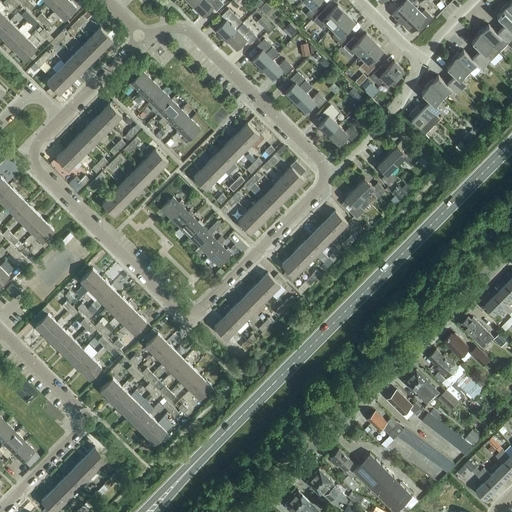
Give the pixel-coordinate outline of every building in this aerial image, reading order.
[(15,0),(11,0),(9,2),(15,8),(19,4),(15,0)] [(47,0),(46,1),(55,10),(65,0),(47,0)] [(70,0),(65,0),(55,10),(65,19),(77,7),(70,0)] [(224,4),(220,0),(199,0),(193,6),(203,16),(212,7),(216,11),(224,4)] [(303,0),(312,8),(306,14),(310,18),(321,7),(317,3),(319,0),(303,0)] [(392,14),(401,23),(416,9),(410,3),(412,0),(396,0),(401,5),(392,14)] [(29,1),(25,5),(30,11),(35,6),(29,1)] [(270,7),(265,2),(260,8),(264,13),(270,7)] [(326,23),(332,28),(346,13),(337,5),(328,14),(324,10),(313,21),(321,28),(326,23)] [(505,24),(501,28),(511,39),(511,38),(511,14),(504,6),(500,11),(501,12),(497,16),(505,24)] [(216,29),(227,39),(243,23),(229,9),(221,16),(225,20),(216,29)] [(416,9),(401,23),(411,32),(420,23),(424,27),(433,18),(425,10),(421,14),(416,9)] [(22,15),(27,20),(32,16),(26,10),(22,15)] [(0,12),(0,29),(10,20),(1,11),(0,12)] [(37,17),(43,23),(47,18),(41,13),(37,17)] [(346,13),(332,28),(336,32),(332,36),(341,44),(350,35),(345,31),(355,22),(346,13)] [(32,16),(27,20),(33,26),(37,22),(32,16)] [(82,16),(76,21),(81,25),(86,20),(82,16)] [(272,26),(262,16),(257,21),(267,30),(272,26)] [(47,18),(43,23),(48,28),(52,24),(47,18)] [(0,29),(0,33),(8,40),(19,29),(10,20),(0,29)] [(81,25),(76,21),(71,27),(75,31),(81,25)] [(257,37),(243,23),(227,39),(237,49),(245,40),(250,44),(257,37)] [(297,32),(289,23),(284,28),(292,36),(297,32)] [(483,28),(479,32),(494,47),(503,39),(507,44),(511,39),(501,28),(497,33),(488,24),(484,28),(483,28)] [(101,27),(92,36),(104,49),(113,40),(101,27)] [(50,34),(44,28),(40,33),(45,38),(50,34)] [(8,40),(17,49),(28,38),(19,29),(8,40)] [(62,31),(56,37),(61,41),(66,35),(62,31)] [(480,50),(476,54),(487,65),(499,52),(494,47),(479,32),(475,36),(476,37),(471,42),(480,50)] [(356,51),(360,56),(374,41),(366,33),(357,42),(352,38),(344,47),(352,55),(356,51)] [(92,36),(83,45),(95,58),(104,49),(92,36)] [(61,41),(56,37),(51,42),(55,47),(61,41)] [(28,38),(17,49),(26,58),(37,47),(28,38)] [(252,59),(262,69),(272,59),(273,59),(279,53),(272,46),(264,38),(257,46),(261,50),(252,59)] [(374,41),(360,56),(365,61),(360,66),(367,74),(378,63),(374,59),(383,50),(374,41)] [(300,45),(303,57),(310,55),(307,44),(300,45)] [(83,45),(74,54),(86,67),(95,58),(83,45)] [(458,53),(454,58),(469,73),(477,65),(482,69),(487,65),(476,54),(472,58),(463,50),(459,54),(458,53)] [(46,51),(41,57),(45,61),(51,55),(46,51)] [(74,54),(65,63),(77,76),(86,67),(74,54)] [(45,61),(41,57),(35,62),(39,67),(45,61)] [(455,76),(451,80),(462,90),(466,86),(461,81),(469,73),(454,58),(450,62),(451,63),(446,67),(455,76)] [(272,59),(262,69),(272,79),(281,70),(285,74),(293,67),(285,59),(279,65),(273,59),(272,59)] [(398,75),(403,70),(394,61),(385,70),(381,66),(371,76),(379,84),(385,79),(390,83),(394,79),(396,81),(400,77),(398,75)] [(65,63),(56,72),(68,84),(77,76),(65,63)] [(135,88),(140,92),(141,93),(153,81),(143,71),(131,83),(130,82),(128,84),(133,89),(135,88)] [(68,84),(56,72),(47,81),(59,94),(68,84)] [(285,92),(296,102),(306,92),(312,86),(305,80),(306,79),(298,72),(290,79),(294,83),(285,92)] [(433,79),(429,83),(444,98),(452,90),(457,95),(462,90),(451,80),(447,84),(438,75),(434,80),(433,79)] [(361,86),(367,91),(373,85),(367,80),(361,86)] [(145,97),(149,101),(150,102),(162,90),(153,81),(141,93),(140,92),(138,94),(139,95),(143,99),(145,97)] [(328,88),(335,94),(340,89),(333,83),(328,88)] [(430,101),(426,105),(437,116),(441,111),(436,106),(444,98),(429,83),(425,87),(426,88),(421,93),(430,101)] [(351,96),(356,91),(352,88),(348,93),(351,96)] [(154,106),(159,111),(160,112),(172,100),(162,90),(150,102),(149,101),(147,103),(152,108),(154,106)] [(306,92),(296,102),(306,112),(314,103),(319,108),(326,100),(318,92),(312,98),(306,92)] [(124,102),(128,105),(133,100),(130,96),(124,102)] [(164,116),(168,120),(169,121),(181,109),(172,100),(160,112),(159,111),(157,113),(162,118),(164,116)] [(110,103),(101,112),(113,124),(122,115),(110,103)] [(318,125),(329,135),(339,125),(332,119),(339,112),(331,104),(323,112),(327,116),(318,125)] [(437,116),(426,105),(422,109),(418,105),(409,115),(414,120),(412,122),(425,134),(440,119),(437,116)] [(173,125),(178,130),(179,131),(191,119),(181,109),(169,121),(168,120),(166,122),(171,127),(173,125)] [(344,121),(348,125),(361,113),(357,109),(344,121)] [(101,112),(92,121),(104,133),(113,124),(101,112)] [(179,131),(178,130),(176,131),(181,136),(183,135),(188,140),(200,128),(191,119),(179,131)] [(92,121),(83,130),(95,142),(104,133),(92,121)] [(260,135),(247,122),(238,132),(251,144),(255,148),(264,139),(260,135)] [(456,131),(469,144),(474,138),(473,137),(476,134),(465,124),(462,128),(460,127),(456,131)] [(339,125),(329,135),(339,145),(348,136),(352,140),(359,133),(351,125),(345,131),(339,125)] [(137,130),(134,127),(128,132),(132,137),(138,131),(137,130)] [(83,130),(74,139),(86,151),(95,142),(83,130)] [(229,140),(242,153),(246,157),(255,148),(251,144),(238,132),(229,140)] [(137,137),(131,142),(135,146),(141,141),(137,137)] [(74,139),(65,148),(78,160),(86,151),(74,139)] [(121,139),(116,145),(120,149),(125,143),(121,139)] [(229,140),(221,149),(233,162),(242,153),(229,140)] [(456,147),(457,148),(454,151),(453,149),(447,154),(453,160),(458,155),(457,154),(458,153),(459,154),(466,147),(461,141),(456,147)] [(135,146),(131,142),(125,148),(130,152),(135,146)] [(120,149),(116,145),(110,150),(114,155),(120,149)] [(265,151),(269,155),(275,149),(270,145),(265,151)] [(397,145),(387,156),(397,166),(403,159),(411,167),(420,157),(411,148),(406,154),(397,145)] [(78,160),(65,148),(56,157),(68,169),(78,160)] [(156,149),(147,158),(159,170),(168,161),(156,149)] [(233,162),(221,149),(212,158),(224,171),(228,175),(237,166),(233,162)] [(119,155),(113,160),(117,164),(123,159),(119,155)] [(273,155),(268,161),(272,165),(278,159),(273,155)] [(397,166),(387,156),(377,165),(386,174),(381,178),(389,186),(397,178),(390,172),(397,166)] [(103,157),(98,163),(102,167),(108,161),(103,157)] [(147,158),(138,167),(150,179),(159,170),(147,158)] [(212,158),(203,167),(215,180),(224,171),(212,158)] [(258,158),(252,163),(257,168),(262,162),(258,158)] [(117,164),(113,160),(108,166),(112,170),(117,164)] [(291,167),(283,176),(295,188),(304,179),(301,175),(306,170),(296,160),(290,166),(291,167)] [(272,165),(268,161),(262,166),(266,171),(272,165)] [(102,167),(98,163),(92,168),(97,172),(102,167)] [(257,168),(252,163),(247,169),(251,173),(257,168)] [(138,167),(129,176),(141,188),(150,179),(138,167)] [(215,180),(203,167),(194,176),(206,189),(215,180)] [(101,172),(95,178),(100,182),(105,177),(101,172)] [(256,173),(250,179),(254,183),(260,177),(256,173)] [(0,175),(0,194),(9,185),(0,176),(0,175)] [(73,188),(77,192),(90,179),(86,175),(80,181),(79,180),(77,182),(78,183),(73,188)] [(129,176),(120,185),(132,197),(141,188),(129,176)] [(240,176),(235,181),(239,185),(245,180),(240,176)] [(283,176),(274,185),(286,197),(295,188),(283,176)] [(100,182),(95,178),(90,184),(94,188),(100,182)] [(354,188),(369,203),(371,204),(385,190),(377,182),(373,187),(365,178),(354,188)] [(254,183),(250,179),(244,184),(249,189),(254,183)] [(239,185),(235,181),(229,187),(233,191),(239,185)] [(0,194),(0,199),(6,206),(18,194),(9,185),(0,194)] [(120,185),(111,194),(123,206),(132,197),(120,185)] [(274,185),(265,194),(277,206),(286,197),(274,185)] [(392,192),(399,200),(406,193),(399,185),(392,192)] [(369,203),(354,188),(344,198),(353,207),(349,211),(357,218),(365,211),(363,209),(369,203)] [(238,191),(232,197),(237,201),(242,195),(238,191)] [(6,206),(15,215),(27,202),(18,194),(6,206)] [(123,206),(111,194),(102,203),(114,215),(123,206)] [(217,199),(221,204),(227,198),(222,194),(217,199)] [(265,194),(256,203),(268,215),(277,206),(265,194)] [(161,209),(171,218),(183,206),(184,207),(185,206),(180,201),(179,202),(173,197),(161,209)] [(237,201),(232,197),(227,202),(231,206),(237,201)] [(15,215),(24,224),(36,211),(27,202),(15,215)] [(256,203),(247,212),(260,224),(268,215),(256,203)] [(171,218),(180,228),(192,216),(193,217),(195,215),(190,210),(188,212),(184,207),(183,206),(171,218)] [(335,210),(326,219),(339,231),(348,222),(335,210)] [(24,224),(33,233),(45,220),(36,211),(24,224)] [(260,224),(247,212),(238,221),(250,233),(260,224)] [(180,228),(190,237),(202,225),(203,226),(204,224),(199,219),(198,221),(193,217),(192,216),(180,228)] [(326,219),(317,228),(330,240),(339,231),(326,219)] [(45,220),(33,233),(42,242),(40,243),(45,248),(53,239),(49,235),(54,229),(45,220)] [(362,226),(367,232),(372,227),(367,222),(362,226)] [(190,237),(199,247),(211,235),(212,236),(214,234),(209,229),(207,231),(203,226),(202,225),(190,237)] [(317,228),(309,237),(321,249),(330,240),(317,228)] [(3,233),(9,239),(13,235),(7,229),(3,233)] [(352,234),(347,240),(351,244),(357,238),(352,234)] [(13,235),(9,239),(14,245),(19,240),(13,235)] [(199,247),(209,256),(221,244),(222,245),(223,243),(218,238),(217,240),(212,236),(211,235),(199,247)] [(309,237),(300,246),(312,258),(321,249),(309,237)] [(351,244),(347,240),(341,245),(346,249),(351,244)] [(6,249),(11,254),(16,250),(10,244),(6,249)] [(221,244),(209,256),(218,266),(230,254),(231,255),(233,253),(228,248),(226,249),(222,245),(221,244)] [(300,246),(291,255),(303,267),(312,258),(300,246)] [(21,251),(27,257),(31,253),(25,247),(21,251)] [(16,250),(11,254),(17,260),(21,256),(16,250)] [(335,252),(329,257),(333,262),(339,256),(335,252)] [(303,267),(291,255),(282,264),(287,270),(283,274),(292,282),(296,278),(294,276),(303,267)] [(333,262),(329,257),(324,263),(328,267),(333,262)] [(0,265),(0,284),(9,275),(0,265)] [(80,280),(90,289),(102,276),(93,267),(80,280)] [(317,270),(311,275),(316,280),(321,274),(317,270)] [(268,272),(259,281),(271,294),(280,285),(282,287),(287,282),(278,273),(274,278),(268,272)] [(316,280),(311,275),(306,281),(310,285),(316,280)] [(90,289),(98,298),(111,285),(102,276),(90,289)] [(259,281),(250,290),(262,303),(271,294),(259,281)] [(6,289),(15,297),(20,291),(12,283),(6,289)] [(511,288),(507,283),(497,294),(506,303),(511,297),(511,288)] [(98,298),(107,306),(120,294),(111,285),(98,298)] [(250,290),(241,299),(254,312),(262,303),(250,290)] [(65,295),(71,301),(75,296),(69,291),(65,295)] [(107,306),(116,315),(129,303),(120,294),(107,306)] [(511,309),(506,303),(497,294),(486,305),(495,314),(503,306),(506,309),(505,310),(510,314),(511,311),(511,309)] [(241,299),(232,308),(245,320),(254,312),(241,299)] [(288,299),(282,304),(287,309),(292,303),(288,299)] [(62,305),(68,310),(72,306),(66,301),(62,305)] [(78,307),(83,313),(87,309),(82,303),(78,307)] [(116,315),(125,324),(138,312),(129,303),(116,315)] [(287,309),(282,304),(277,310),(281,314),(287,309)] [(35,325),(45,334),(57,322),(48,313),(50,310),(46,306),(35,316),(40,321),(35,325)] [(72,306),(68,310),(73,316),(78,312),(72,306)] [(232,308),(223,317),(236,329),(245,320),(232,308)] [(87,309),(83,313),(89,318),(93,314),(87,309)] [(138,312),(125,324),(135,333),(147,321),(138,312)] [(469,334),(483,348),(492,339),(486,333),(488,331),(473,317),(472,319),(469,316),(462,323),(471,332),(469,334)] [(236,329),(223,317),(214,326),(227,338),(236,329)] [(270,317),(265,322),(269,326),(274,321),(270,317)] [(80,323),(86,328),(90,324),(84,318),(80,323)] [(95,325),(101,331),(105,326),(100,321),(95,325)] [(45,334),(54,343),(66,330),(57,322),(45,334)] [(269,326),(265,322),(259,328),(263,332),(269,326)] [(90,324),(86,328),(91,334),(96,330),(90,324)] [(105,326),(101,331),(107,336),(111,332),(105,326)] [(54,343),(62,352),(75,339),(66,330),(54,343)] [(145,344),(155,353),(167,341),(158,332),(145,344)] [(445,343),(460,358),(461,357),(465,361),(472,355),(483,366),(490,359),(477,346),(470,353),(468,350),(470,348),(455,333),(454,334),(452,333),(445,340),(447,341),(445,343)] [(505,344),(509,339),(504,334),(502,337),(499,334),(494,339),(502,347),(505,344)] [(252,335),(247,340),(251,344),(257,339),(252,335)] [(98,340),(104,346),(108,342),(102,336),(98,340)] [(62,352),(71,361),(84,348),(75,339),(62,352)] [(114,343),(119,349),(123,344),(118,339),(114,343)] [(251,344),(247,340),(241,346),(246,350),(251,344)] [(155,353),(164,362),(176,350),(167,341),(155,353)] [(108,342),(104,346),(109,352),(113,347),(108,342)] [(71,361),(80,369),(93,357),(84,348),(71,361)] [(440,371),(447,378),(458,367),(445,354),(444,355),(437,349),(429,357),(436,363),(435,365),(441,370),(440,371)] [(164,362),(172,371),(185,359),(176,350),(164,362)] [(130,359),(136,365),(140,361),(134,355),(130,359)] [(93,357),(80,369),(90,378),(102,366),(93,357)] [(172,371),(181,380),(194,368),(185,359),(172,371)] [(127,369),(133,375),(137,371),(131,365),(127,369)] [(143,372),(148,377),(152,373),(147,368),(143,372)] [(181,380),(190,389),(203,376),(194,368),(181,380)] [(417,369),(411,375),(434,398),(440,393),(430,382),(417,369)] [(137,371),(133,375),(138,381),(143,376),(137,371)] [(152,373),(148,377),(154,383),(158,379),(152,373)] [(428,405),(429,404),(434,398),(411,375),(405,382),(428,405)] [(203,376),(190,389),(199,398),(212,385),(203,376)] [(100,389),(110,398),(122,386),(113,377),(100,389)] [(145,387),(151,393),(155,388),(149,383),(145,387)] [(160,390),(166,395),(170,391),(165,385),(160,390)] [(110,398),(118,407),(131,395),(122,386),(110,398)] [(155,388),(151,393),(156,398),(161,394),(155,388)] [(413,405),(408,401),(408,400),(397,389),(388,398),(399,409),(404,414),(410,408),(417,415),(423,409),(422,408),(416,402),(413,405)] [(438,398),(451,411),(460,401),(447,389),(438,398)] [(170,391),(166,395),(172,401),(176,396),(170,391)] [(118,407),(127,416),(140,404),(131,395),(118,407)] [(163,405),(169,410),(173,406),(167,401),(163,405)] [(178,407),(184,413),(188,409),(183,403),(178,407)] [(127,416),(136,425),(149,413),(140,404),(127,416)] [(429,412),(434,415),(437,418),(441,413),(429,404),(428,405),(425,408),(429,412)] [(173,406),(169,410),(174,416),(178,412),(173,406)] [(500,415),(492,408),(486,414),(494,421),(500,415)] [(394,439),(397,435),(403,429),(397,423),(391,418),(387,422),(376,411),(368,418),(380,430),(383,427),(394,439)] [(422,421),(427,424),(434,415),(429,412),(422,421)] [(136,425),(145,434),(158,422),(149,413),(136,425)] [(427,424),(431,428),(438,418),(437,418),(434,415),(427,424)] [(158,422),(145,434),(154,443),(167,431),(166,430),(171,425),(163,417),(158,422)] [(431,428),(435,431),(442,422),(438,418),(431,428)] [(0,440),(2,443),(4,444),(16,431),(6,422),(0,428),(0,440)] [(435,431),(440,434),(447,425),(442,422),(435,431)] [(440,434),(444,438),(451,428),(447,425),(440,434)] [(397,435),(402,438),(408,429),(405,427),(403,429),(397,435)] [(444,438),(448,441),(455,432),(451,428),(444,438)] [(402,438),(406,441),(412,432),(408,429),(402,438)] [(466,438),(475,445),(482,437),(473,429),(466,438)] [(8,448),(12,452),(13,453),(25,441),(16,431),(4,444),(2,443),(1,444),(6,449),(8,448)] [(406,441),(410,444),(416,435),(412,432),(406,441)] [(448,441),(453,444),(460,435),(455,432),(448,441)] [(410,444),(414,447),(421,438),(416,435),(410,444)] [(453,444),(457,447),(464,438),(460,435),(453,444)] [(488,441),(500,452),(511,464),(511,454),(510,457),(507,454),(508,453),(504,449),(492,437),(488,441)] [(414,447),(418,450),(425,441),(421,438),(414,447)] [(457,447),(461,451),(468,442),(464,438),(457,447)] [(13,453),(12,452),(10,454),(15,459),(17,457),(23,463),(35,450),(25,441),(13,453)] [(418,450),(422,453),(429,444),(425,441),(418,450)] [(468,442),(461,451),(466,454),(474,446),(468,442)] [(422,453),(427,456),(433,447),(429,444),(422,453)] [(95,446),(86,455),(98,467),(107,458),(95,446)] [(427,456),(431,459),(437,450),(433,447),(427,456)] [(395,511),(405,511),(417,500),(412,494),(370,452),(357,466),(352,462),(353,462),(339,448),(331,457),(332,458),(329,460),(336,467),(338,464),(348,474),(343,480),(350,486),(353,489),(359,484),(352,477),(356,473),(395,511)] [(431,459),(435,462),(441,454),(437,450),(431,459)] [(504,462),(497,469),(507,479),(511,473),(511,464),(500,452),(496,456),(500,460),(501,459),(504,462)] [(435,462),(439,465),(446,457),(441,454),(435,462)] [(86,455),(77,464),(89,476),(98,467),(86,455)] [(439,465),(443,469),(450,460),(446,457),(439,465)] [(450,460),(443,469),(447,472),(455,463),(450,460)] [(465,465),(472,472),(476,468),(469,460),(465,465)] [(77,464),(68,473),(81,485),(89,476),(77,464)] [(484,468),(481,472),(497,488),(507,479),(497,469),(491,476),(487,473),(488,472),(484,468)] [(345,503),(345,502),(347,500),(348,499),(339,491),(338,493),(329,485),(332,482),(319,469),(313,475),(334,497),(345,503)] [(497,488),(481,472),(477,476),(481,480),(482,479),(485,482),(477,490),(486,499),(497,488)] [(68,473),(59,482),(72,494),(81,485),(68,473)] [(115,473),(109,478),(114,483),(119,477),(115,473)] [(331,500),(334,497),(313,475),(307,481),(320,494),(322,492),(331,500)] [(114,483),(109,478),(104,484),(108,488),(114,483)] [(350,486),(343,480),(339,483),(346,490),(350,486)] [(59,482),(50,491),(63,503),(72,494),(59,482)] [(311,503),(298,490),(292,496),(308,511),(319,511),(320,511),(311,503)] [(54,511),(63,503),(50,491),(41,500),(47,506),(43,510),(44,511),(54,511)] [(97,491),(92,496),(96,500),(101,495),(97,491)] [(348,497),(360,504),(363,498),(351,491),(348,497)] [(96,500),(92,496),(86,502),(90,506),(96,500)] [(308,511),(292,496),(286,502),(295,511),(308,511)] [(345,502),(345,503),(355,508),(358,504),(350,500),(349,501),(347,500),(345,502)]
